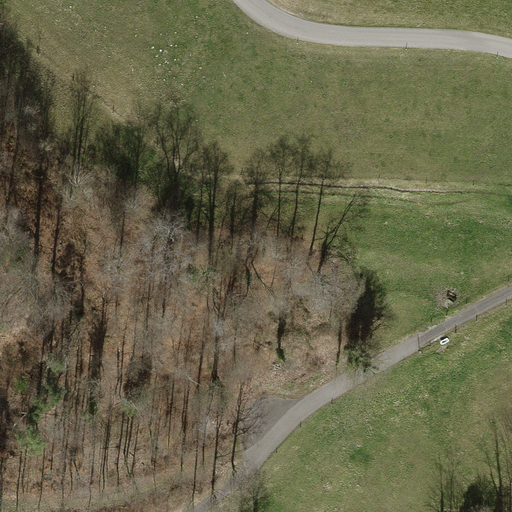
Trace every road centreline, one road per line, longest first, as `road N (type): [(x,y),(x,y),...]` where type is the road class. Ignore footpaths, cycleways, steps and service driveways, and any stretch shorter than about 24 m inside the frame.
road 1 (track): [(511,288),(422,331),(314,398),(225,485),(176,511)]
road 2 (residential): [(511,50),(318,36),(265,18),(247,0)]
